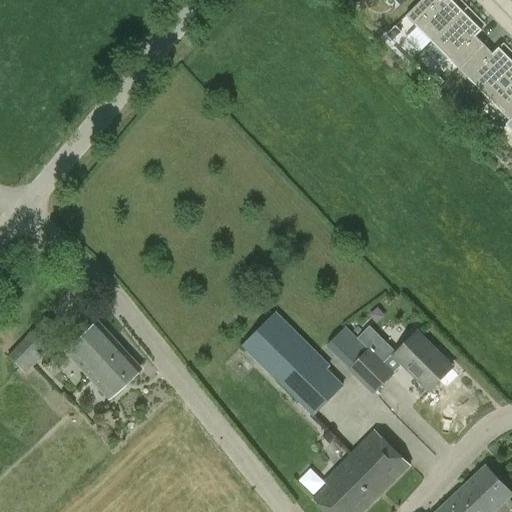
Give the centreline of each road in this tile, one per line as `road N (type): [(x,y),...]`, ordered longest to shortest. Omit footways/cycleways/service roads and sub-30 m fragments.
road 1 (residential): [(284,511),(99,285),(18,212)]
road 2 (residential): [(18,212),(199,0)]
road 3 (residential): [(511,421),(486,433),(418,511)]
